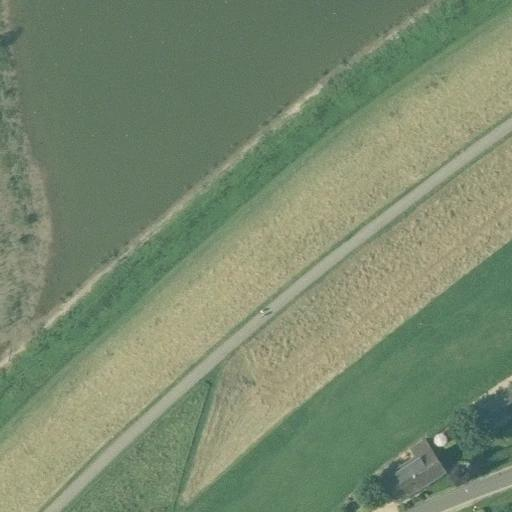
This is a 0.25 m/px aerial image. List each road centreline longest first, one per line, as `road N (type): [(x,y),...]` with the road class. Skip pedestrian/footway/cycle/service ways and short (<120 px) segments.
road 1 (track): [(0,429),(242,210),(511,10)]
road 2 (unclassified): [(51,511),(256,322),(511,124)]
